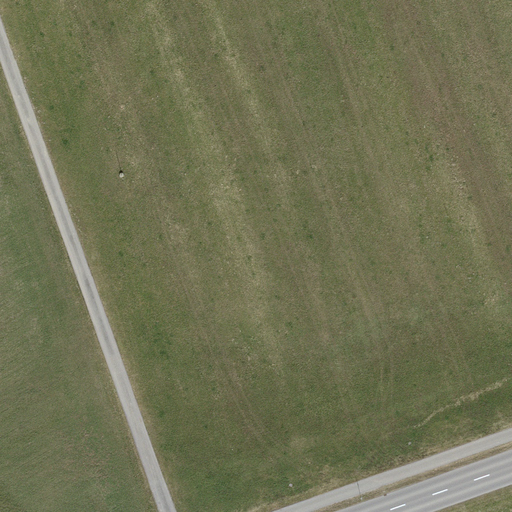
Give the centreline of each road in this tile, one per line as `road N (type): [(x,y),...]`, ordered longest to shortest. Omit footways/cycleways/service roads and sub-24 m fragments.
road 1 (track): [(0,32),(168,511)]
road 2 (tertiary): [(383,511),(511,466)]
